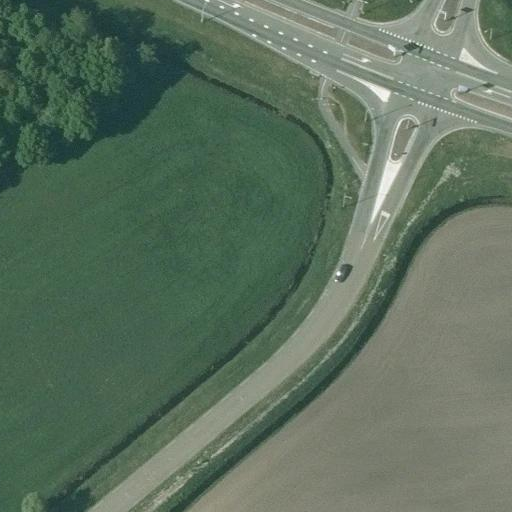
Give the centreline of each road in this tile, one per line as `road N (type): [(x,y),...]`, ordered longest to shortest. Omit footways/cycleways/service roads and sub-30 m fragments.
road 1 (tertiary): [(107,511),(296,351),(332,307),(365,238)]
road 2 (trunk): [(188,0),(397,88)]
road 3 (tertiary): [(397,88),(360,220),(365,238)]
road 4 (tertiary): [(365,238),(437,102)]
road 5 (track): [(7,0),(139,62)]
road 6 (trunk): [(413,50),(285,0)]
